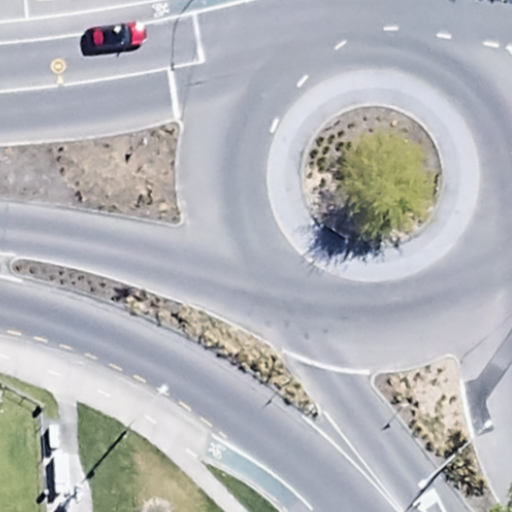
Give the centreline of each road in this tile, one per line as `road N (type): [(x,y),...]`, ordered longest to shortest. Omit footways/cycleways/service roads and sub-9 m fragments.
road 1 (trunk): [(400,511),(197,383),(96,331),(0,308)]
road 2 (trunk): [(0,91),(203,64),(252,68)]
road 3 (trunk): [(240,280),(0,227)]
road 4 (trunk): [(240,280),(210,221),(206,155),(215,123),(252,68)]
road 5 (secondary): [(400,511),(337,370),(305,327)]
road 6 (trunk): [(482,282),(459,305),(401,333),(336,335),(305,327)]
road 7 (trunk): [(252,68),(279,47),(345,24),(414,32)]
road 8 (trunk): [(414,32),(484,80),(511,130)]
road 9 (secondary): [(482,282),(511,401)]
